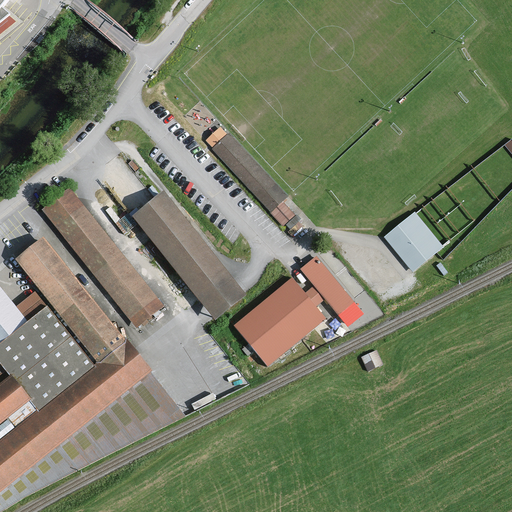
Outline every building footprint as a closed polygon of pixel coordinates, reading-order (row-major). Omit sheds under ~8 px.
[(0,0),(0,30),(15,18),(6,13),(16,0),(0,0)] [(228,136),(221,128),(206,142),(213,149),(211,151),(284,228),(296,216),(283,203),(289,197),(229,134),(228,136)] [(140,330),(164,310),(72,194),(48,213),(140,330)] [(217,326),(249,303),(169,198),(138,222),(217,326)] [(416,215),(415,214),(384,239),(412,274),(443,249),(416,215)] [(185,415),(152,374),(47,244),(18,267),(40,294),(19,311),(0,288),(0,511),(1,511),(67,477),(185,415)] [(317,258),(301,271),(339,317),(354,304),(317,258)] [(270,368),(325,322),(293,284),(238,329),(270,368)] [(378,349),(362,356),(369,370),(384,364),(378,349)]
